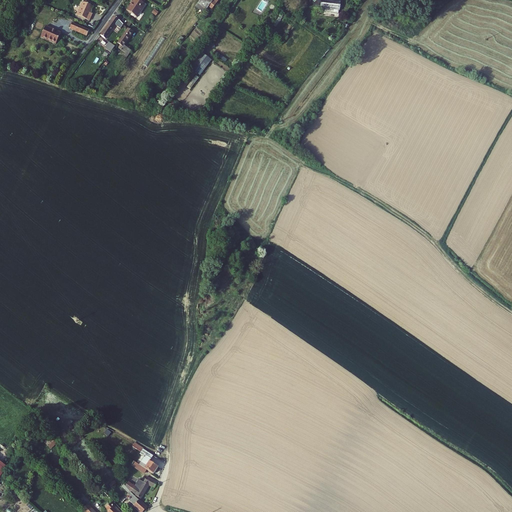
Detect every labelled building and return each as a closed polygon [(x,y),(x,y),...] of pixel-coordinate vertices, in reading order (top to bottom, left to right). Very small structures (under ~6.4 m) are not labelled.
[(132,0),(126,8),(137,16),(146,4),(144,2),(140,0),(132,0)] [(201,0),(198,5),(207,11),(214,0),(201,0)] [(320,11),(325,12),(325,9),(325,8),(330,9),(336,0),(318,0),(317,8),(321,8),(320,11)] [(341,0),(336,0),(330,9),(340,10),(341,0)] [(91,13),(94,7),(85,2),(78,15),(90,21),(93,14),(91,13)] [(196,8),(204,14),(207,11),(198,5),(196,8)] [(121,20),(115,16),(102,35),(107,39),(121,20)] [(91,30),(73,23),(71,28),(88,35),(91,30)] [(60,38),(59,38),(62,32),(48,26),(43,38),(58,44),(60,38)] [(124,56),(128,59),(133,50),(125,45),(134,32),(129,28),(119,43),(122,45),(120,48),(127,52),(124,56)] [(118,44),(111,39),(107,46),(113,50),(115,49),(118,44)] [(213,59),(204,53),(197,64),(205,70),(213,59)] [(190,84),(193,86),(199,78),(196,76),(190,84)] [(45,443),(51,447),(54,443),(48,439),(45,443)] [(137,443),(148,455),(152,451),(150,449),(137,443)] [(141,463),(149,469),(155,474),(160,467),(153,461),(157,456),(152,451),(148,455),(141,463)] [(149,469),(141,463),(138,461),(135,465),(146,472),(149,469)] [(0,478),(8,468),(0,462),(0,478)] [(154,488),(158,482),(148,475),(145,480),(140,477),(136,484),(128,480),(125,483),(131,490),(132,489),(136,493),(135,494),(139,497),(149,485),(154,488)] [(132,505),(139,511),(143,511),(148,507),(139,499),(138,500),(135,497),(126,485),(124,487),(133,499),(131,501),(134,503),(132,505)] [(122,511),(114,501),(106,507),(109,511),(108,511),(122,511)]
